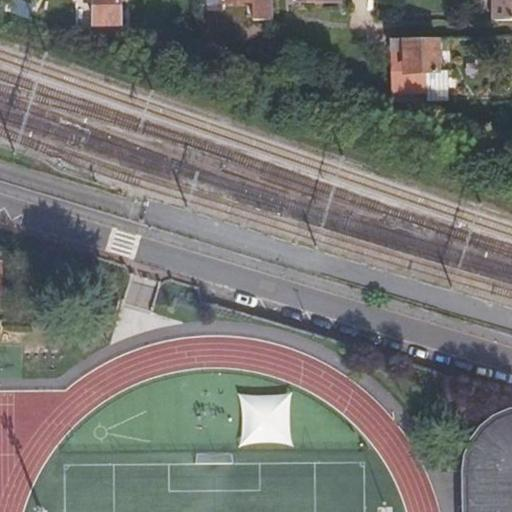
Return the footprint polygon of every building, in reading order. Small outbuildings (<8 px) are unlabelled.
[(94,5),(94,16),(94,26),(120,26),(120,22),(119,0),(86,0),(87,5),(94,5)] [(220,0),(221,3),(253,2),(253,20),(272,20),(272,0),(220,0)] [(511,0),(497,0),(498,21),(511,21),(511,0)] [(449,50),(449,39),(439,39),(390,40),(390,49),(390,93),(412,93),(426,93),(425,73),(438,73),(437,70),(437,50),(449,50)] [(448,70),(437,70),(438,73),(425,73),(426,93),(412,93),(412,100),(448,100),(448,70)] [(138,281),(136,290),(147,294),(150,284),(138,281)] [(286,395),(237,396),(238,446),(288,444),(286,395)] [(511,511),(511,417),(510,417),(510,421),(495,421),(484,437),(485,468),(474,468),(474,511),(511,511)]
